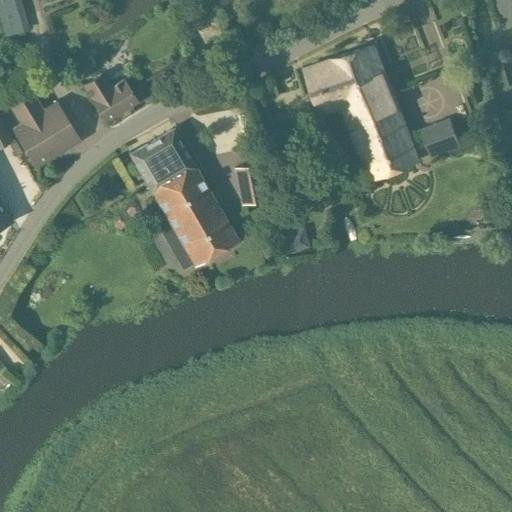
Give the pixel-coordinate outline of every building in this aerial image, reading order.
[(320,115),(322,114),(340,107),(349,131),(348,131),(367,181),(420,160),(384,70),(374,43),(303,70),(320,115)] [(498,52),(498,56),(500,61),(501,61),(507,62),(511,59),(511,58),(511,51),(511,48),(505,46),(499,49),(498,52)] [(104,121),(137,102),(123,79),(110,87),(102,73),(82,85),(104,121)] [(79,140),(55,101),(42,109),(29,87),(6,101),(20,123),(12,128),(35,166),(79,140)] [(478,135),(473,123),(456,129),(451,118),(422,130),(432,155),(462,143),(461,142),(478,135)] [(0,147),(11,142),(0,119),(0,147)] [(129,153),(165,214),(193,264),(236,239),(172,128),(129,153)] [(265,200),(258,162),(233,167),(240,205),(265,200)] [(0,200),(0,226),(10,221),(0,200)] [(279,206),(276,218),(280,233),(291,229),(289,219),(291,208),(279,206)]
